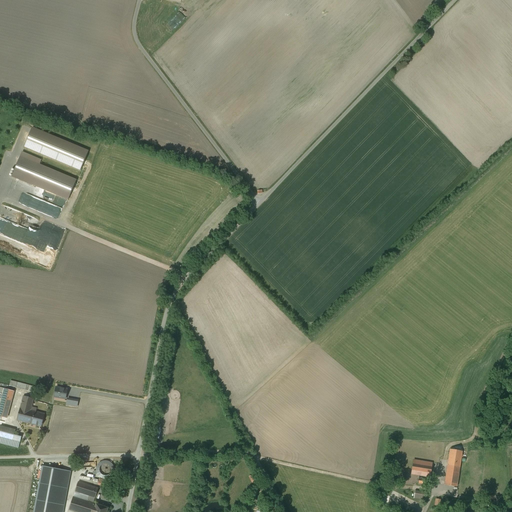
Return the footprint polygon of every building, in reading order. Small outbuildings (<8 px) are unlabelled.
[(32,130),(25,149),(80,171),(87,152),(32,130)] [(40,161),(23,154),(13,177),(67,200),(75,182),(38,166),(40,161)] [(22,200),(35,205),(38,198),(25,193),(22,200)] [(31,390),(32,385),(12,380),(11,386),(31,390)] [(14,391),(0,387),(0,416),(7,418),(14,391)] [(67,389),(56,387),(54,397),(65,399),(67,389)] [(33,400),(23,397),(16,422),(42,429),(46,414),(35,411),(36,408),(32,407),(33,400)] [(69,399),(68,405),(80,407),(81,401),(69,399)] [(15,430),(0,426),(0,427),(0,443),(18,448),(19,445),(21,437),(14,435),(15,430)] [(462,451),(450,449),(444,485),(457,487),(476,490),(478,477),(459,474),(461,457),(463,457),(463,455),(462,455),(462,451)] [(432,463),(414,460),(412,474),(420,475),(430,477),(432,463)] [(62,511),(70,472),(43,467),(34,511),(62,511)] [(84,501),(70,497),(66,510),(72,511),(104,511),(106,508),(91,504),(96,489),(76,482),(72,492),(86,496),(84,501)] [(425,493),(414,491),(413,499),(424,500),(425,493)] [(392,498),(384,494),(381,504),(388,507),(392,498)]
